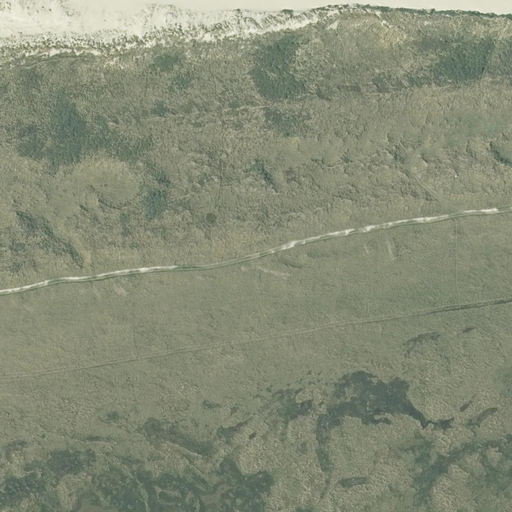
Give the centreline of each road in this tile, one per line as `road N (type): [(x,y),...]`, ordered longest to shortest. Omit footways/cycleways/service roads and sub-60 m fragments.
road 1 (track): [(511,216),(0,298)]
road 2 (track): [(309,0),(263,12),(0,39)]
